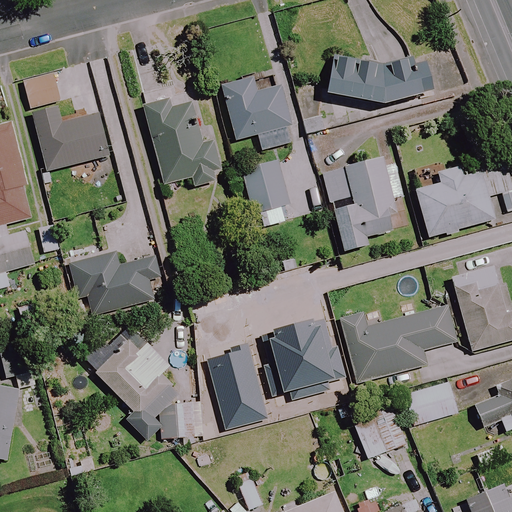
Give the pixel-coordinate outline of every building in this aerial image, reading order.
[(380,69),(332,57),(323,94),(381,109),(420,97),(416,86),(430,82),(424,63),(414,66),(412,59),(380,69)] [(21,83),(29,114),(56,107),(48,76),(21,83)] [(253,93),(250,81),(219,88),(233,142),(287,128),(277,87),(253,93)] [(213,141),(205,143),(193,103),(170,110),(167,100),(138,108),(162,188),(188,180),(191,190),(214,183),(224,180),(213,141)] [(60,122),(56,107),(29,114),(43,174),(107,159),(96,113),(60,122)] [(22,188),(7,127),(0,128),(0,227),(27,220),(19,188),(22,188)] [(382,169),(380,161),(321,176),(341,254),(366,248),(364,240),(394,233),(386,202),(401,198),(393,166),(382,169)] [(286,206),(273,165),(240,176),(257,228),(273,222),(270,212),(286,206)] [(433,174),(436,186),(413,192),(425,240),(492,222),(486,199),(511,191),(505,168),(461,180),(458,168),(433,174)] [(56,252),(51,227),(36,230),(42,255),(56,252)] [(33,266),(23,233),(0,239),(0,290),(7,288),(3,274),(33,266)] [(118,267),(115,254),(68,265),(76,299),(85,296),(90,316),(150,301),(145,280),(157,277),(152,258),(118,267)] [(491,267),(449,279),(468,353),(511,341),(511,312),(504,315),(491,267)] [(243,313),(237,287),(184,298),(190,325),(243,313)] [(455,343),(446,308),(364,329),(360,314),(337,320),(354,385),(424,367),(420,352),(455,343)] [(308,390),(295,341),(228,359),(241,408),(308,390)] [(93,374),(127,411),(120,418),(143,442),(151,434),(159,443),(200,437),(194,400),(171,404),(169,389),(157,377),(166,368),(144,346),(136,353),(126,342),(93,374)] [(0,348),(0,372),(1,372),(2,377),(17,374),(11,346),(0,348)] [(499,396),(481,403),(471,407),(480,430),(498,423),(503,435),(511,431),(511,379),(495,386),(499,396)] [(455,415),(446,384),(402,397),(411,428),(455,415)] [(15,391),(0,388),(0,461),(4,462),(15,391)] [(405,446),(388,402),(348,418),(365,461),(405,446)] [(504,459),(499,446),(473,456),(478,469),(504,459)] [(246,511),(261,507),(248,473),(233,479),(245,511),(246,511)] [(503,488),(465,503),(468,511),(511,511),(511,499),(509,501),(503,488)] [(330,511),(324,496),(286,511),(330,511)] [(417,511),(414,501),(382,511),(417,511)]
